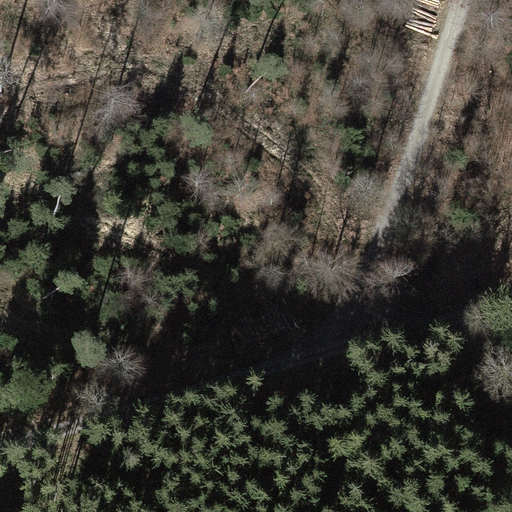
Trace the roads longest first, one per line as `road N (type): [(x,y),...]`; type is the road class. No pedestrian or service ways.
road 1 (track): [(511,294),(0,450)]
road 2 (track): [(339,347),(463,0)]
